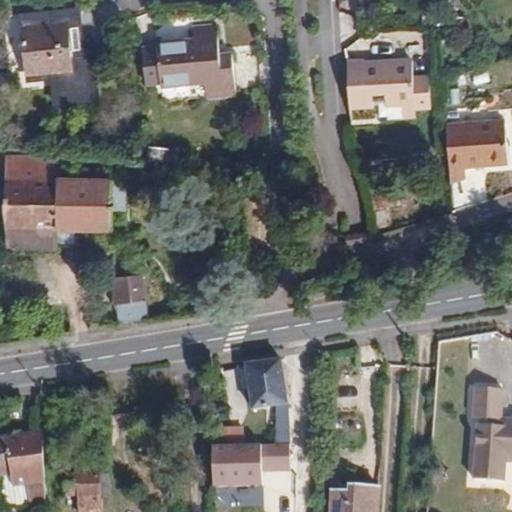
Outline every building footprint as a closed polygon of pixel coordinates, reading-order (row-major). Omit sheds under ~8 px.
[(82,10),(53,13),(54,28),(69,26),(72,52),(86,50),(82,10)] [(54,28),(53,13),(4,18),(9,74),(52,68),(57,105),(99,100),(93,49),(86,50),(72,52),(69,26),(54,28)] [(144,49),(146,84),(161,83),(161,86),(205,82),(206,98),(238,94),(234,53),(221,55),(218,26),(195,28),(196,42),(159,44),(159,48),(144,49)] [(349,71),(350,107),(373,106),(373,102),(388,101),(388,103),(400,103),(415,102),(416,110),(432,109),(431,77),(414,78),(413,65),(366,68),(366,64),(349,66),(349,71)] [(415,102),(400,103),(401,111),(416,110),(415,102)] [(447,126),(451,183),(468,177),(467,167),(510,164),(506,121),(447,126)] [(149,161),(168,163),(169,150),(150,147),(149,161)] [(58,229),(76,230),(111,230),(112,208),(125,209),(126,188),(124,188),(124,181),(112,180),(63,179),(64,160),(39,160),(40,156),(6,156),(6,251),(59,252),(59,245),(58,229)] [(76,244),(76,230),(58,229),(59,245),(76,244)] [(145,301),(146,301),(142,275),(112,278),(115,305),(118,305),(122,326),(149,322),(145,301)] [(289,405),(282,360),(246,365),(254,411),(289,405)] [(474,420),(468,477),(503,480),(505,461),(511,461),(511,421),(501,421),(504,390),(470,387),(467,420),(474,420)] [(277,409),(280,442),(295,441),(292,408),(277,409)] [(46,510),(43,431),(0,437),(0,476),(13,474),(14,487),(27,485),(30,504),(31,511),(46,510)] [(214,446),(214,487),(264,487),(264,473),(290,472),(289,445),(214,446)] [(13,474),(0,476),(0,505),(1,510),(30,504),(27,485),(14,487),(13,474)] [(68,477),(69,497),(79,497),(79,511),(102,511),(102,495),(109,495),(107,474),(68,477)] [(378,511),(379,486),(358,485),(358,491),(332,490),(331,511),(378,511)]
